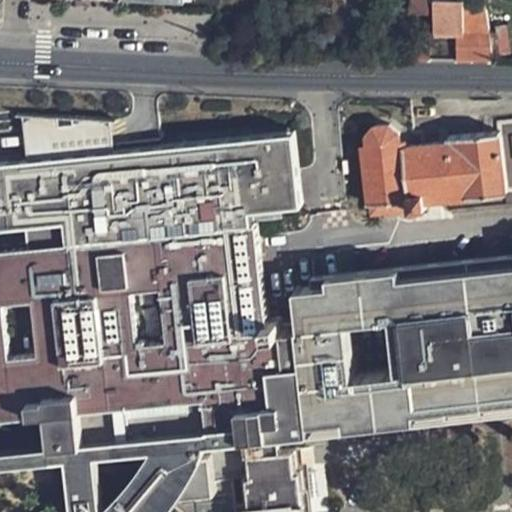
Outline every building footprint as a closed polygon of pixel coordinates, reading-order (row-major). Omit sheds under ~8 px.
[(437,28),(466,28),(465,0),(415,0),(416,6),(436,6),(437,28)] [(0,248),(0,415),(204,392),(208,429),(308,417),(300,327),(283,329),(282,318),(269,320),(258,219),(254,220),(252,207),(303,200),(294,127),(115,149),(113,127),(111,117),(21,113),(24,138),(26,159),(0,161),(0,227),(26,225),(29,245),(0,248)] [(431,197),(506,188),(508,201),(511,200),(511,116),(498,118),(500,128),(447,133),(448,139),(425,141),(431,197)] [(431,197),(425,141),(411,142),(411,137),(406,138),(406,130),(398,121),(373,123),(369,133),(370,143),(364,144),(371,204),(374,204),(376,213),(432,206),(431,197)] [(511,261),(298,286),(300,327),(308,417),(343,414),(490,399),(511,395),(511,261)] [(308,417),(208,429),(204,392),(0,415),(0,511),(164,511),(183,491),(216,489),(215,475),(243,473),(250,472),(249,451),(284,448),(282,431),(310,427),(308,417)] [(297,447),(284,448),(249,451),(250,472),(243,473),(246,511),(308,511),(304,468),(300,468),(297,447)]
